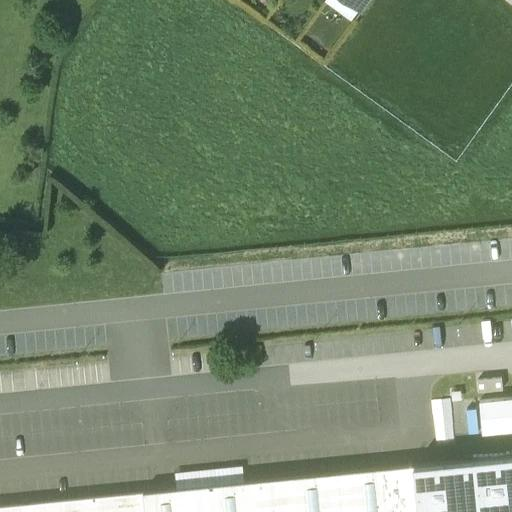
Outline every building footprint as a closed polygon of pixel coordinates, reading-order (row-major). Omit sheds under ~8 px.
[(355,0),(352,4),(362,11),(370,0),(355,0)] [(494,378),(476,380),(477,391),(495,389),(501,389),(500,377),(494,378)] [(475,396),(434,399),(436,435),(477,432),(475,396)] [(511,399),(479,403),(482,431),(511,427),(511,399)] [(511,454),(414,465),(418,511),(503,511),(511,511),(511,454)] [(418,511),(414,465),(384,468),(387,511),(418,511)] [(387,511),(384,468),(23,504),(23,511),(387,511)]
